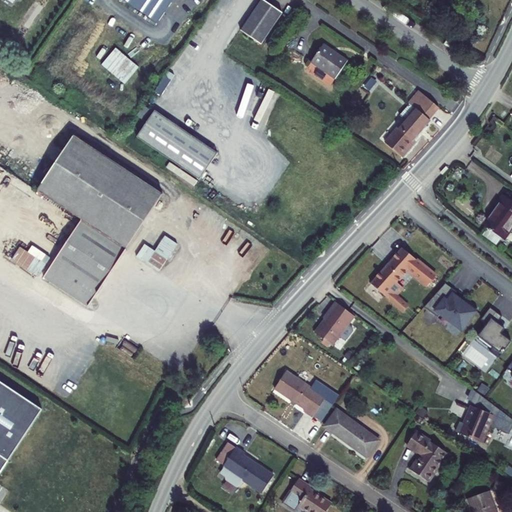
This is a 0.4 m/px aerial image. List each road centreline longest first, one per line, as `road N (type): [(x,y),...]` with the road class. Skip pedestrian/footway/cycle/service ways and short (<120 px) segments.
road 1 (secondary): [(221,396),(488,92)]
road 2 (unknown): [(243,0),(206,62),(206,101),(335,189)]
road 3 (residential): [(396,511),(221,396)]
road 4 (residential): [(488,92),(355,0)]
road 5 (secondary): [(156,511),(221,396)]
